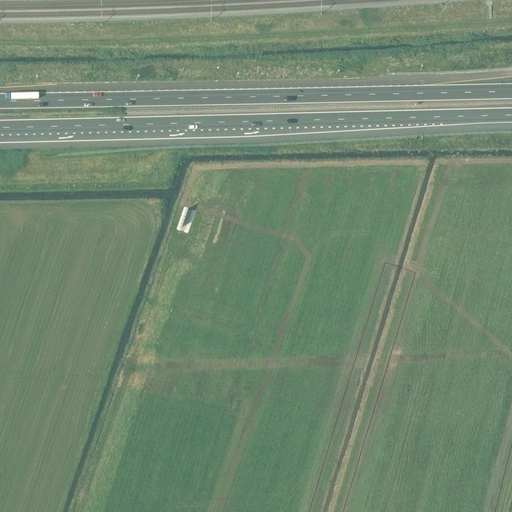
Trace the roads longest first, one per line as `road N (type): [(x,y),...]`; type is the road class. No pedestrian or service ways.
road 1 (track): [(511,23),(0,43)]
road 2 (motorway): [(511,91),(0,102)]
road 3 (motorway): [(0,126),(511,115)]
road 4 (unclassified): [(511,192),(383,234),(334,280),(252,511)]
